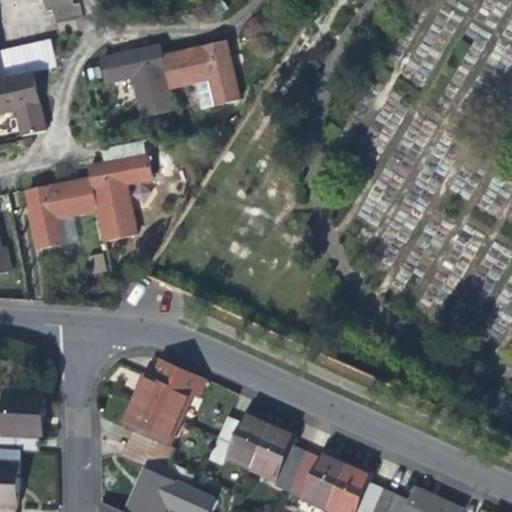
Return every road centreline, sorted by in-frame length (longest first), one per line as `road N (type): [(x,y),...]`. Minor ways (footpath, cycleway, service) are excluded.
road 1 (residential): [(511,485),(192,345),(88,330)]
road 2 (residential): [(0,169),(32,158),(52,137),(80,49),(103,35),(226,25),(260,0)]
road 3 (residential): [(88,330),(86,511)]
